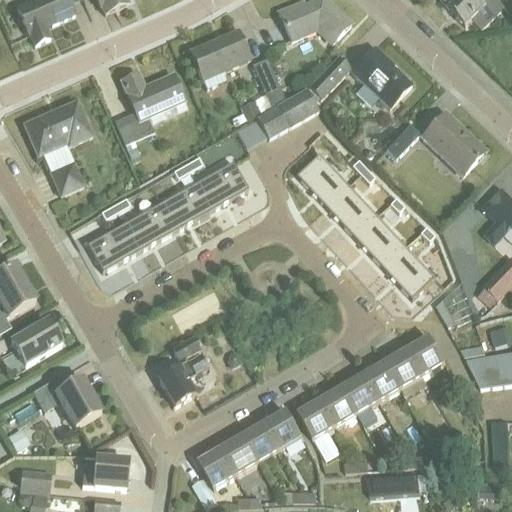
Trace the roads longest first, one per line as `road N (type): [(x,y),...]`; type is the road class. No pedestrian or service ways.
road 1 (residential): [(165,453),(369,326),(279,232),(249,240),(91,329)]
road 2 (residential): [(0,98),(215,0)]
road 3 (residential): [(511,128),(377,0)]
road 4 (residential): [(91,329),(0,171)]
road 5 (residential): [(165,453),(91,329)]
